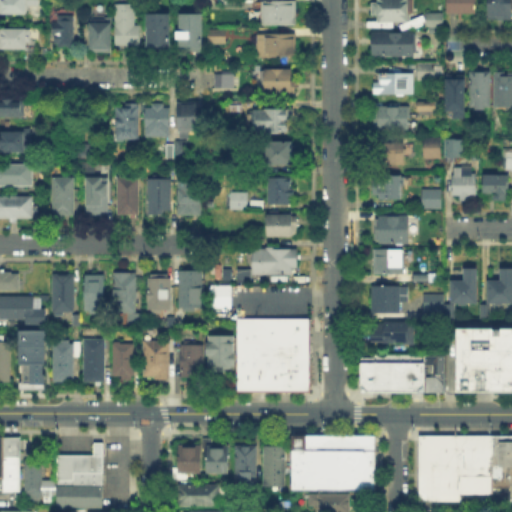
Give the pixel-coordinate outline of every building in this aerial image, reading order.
[(0,24),(0,0),(33,0),(33,24),(0,24)] [(375,0),(413,0),(413,23),(375,23),(375,0)] [(449,0),(475,0),(475,13),(449,13),(449,0)] [(511,22),(489,22),(489,0),(511,0),(511,22)] [(296,3),(296,26),(263,26),(263,3),(296,3)] [(137,6),(137,31),(142,31),(142,45),(116,45),(117,6),(137,6)] [(147,46),(147,13),(171,13),(171,46),(147,46)] [(180,49),(180,14),(204,14),(203,49),(180,49)] [(428,15),(442,15),(442,30),(428,30),(428,15)] [(75,18),(74,48),(57,48),(57,18),(75,18)] [(112,23),(111,48),(93,48),(93,23),(112,23)] [(0,31),(31,31),(31,48),(0,48),(0,31)] [(226,32),(226,43),(210,43),(210,31),(226,32)] [(415,34),(415,57),(374,57),(374,33),(415,34)] [(297,37),(297,57),(268,57),(268,36),(297,37)] [(435,65),(435,80),(419,80),(419,65),(435,65)] [(266,93),(266,69),(293,69),(293,93),(266,93)] [(470,108),(470,73),(492,73),(492,108),(470,108)] [(380,97),(380,74),(414,74),(414,97),(380,97)] [(511,107),(496,107),(496,74),(511,74),(511,107)] [(234,76),(234,87),(217,87),(217,76),(234,76)] [(467,78),(467,111),(447,111),(447,78),(467,78)] [(0,116),(0,97),(26,97),(26,116),(0,116)] [(199,101),(176,100),(175,136),(187,137),(188,129),(199,129),(199,101)] [(166,102),(166,106),(171,106),(171,137),(148,137),(148,106),(154,106),(154,102),(166,102)] [(115,140),(115,104),(140,104),(140,140),(115,140)] [(409,108),(409,131),(375,131),(375,108),(409,108)] [(252,132),(252,109),(288,109),(287,132),(252,132)] [(1,152),(1,131),(27,132),(26,152),(1,152)] [(164,143),(164,156),(185,155),(184,138),(172,139),(172,143),(164,143)] [(426,140),(442,140),(442,158),(426,158),(426,140)] [(270,143),(298,143),(298,165),(270,164),(270,143)] [(376,145),(405,145),(405,166),(376,166),(376,145)] [(511,168),(511,161),(511,149),(502,149),(501,167),(511,168)] [(445,167),(445,155),(453,155),(453,168),(445,167)] [(0,165),(34,165),(34,187),(0,187),(0,165)] [(454,195),(454,166),(478,166),(477,195),(454,195)] [(119,177),(140,177),(140,214),(119,214),(119,177)] [(485,177),(507,177),(507,200),(485,200),(485,177)] [(53,214),(53,178),(76,178),(76,214),(53,214)] [(203,178),(203,215),(180,215),(180,178),(203,178)] [(86,215),(86,179),(110,179),(110,215),(86,215)] [(149,179),(171,179),(171,214),(149,214),(149,179)] [(293,179),(293,203),(269,203),(270,179),(293,179)] [(402,179),(402,198),(376,198),(376,179),(402,179)] [(424,191),(443,191),(443,207),(424,207),(424,191)] [(231,209),(231,194),(246,194),(246,210),(231,209)] [(0,197),(34,197),(34,219),(0,219),(0,197)] [(271,216),(300,216),(300,237),(271,237),(271,216)] [(408,218),(408,244),(382,243),(382,218),(408,218)] [(289,265),(289,272),(250,272),(250,261),(245,261),(245,246),(296,246),(296,265),(289,265)] [(406,250),(406,275),(374,275),(374,249),(406,250)] [(228,278),(220,278),(220,267),(228,267),(228,278)] [(235,281),(235,267),(249,267),(249,281),(235,281)] [(511,268),(511,303),(492,303),(491,280),(504,280),(504,268),(511,268)] [(200,269),(200,304),(176,304),(176,269),(200,269)] [(453,281),(465,281),(465,269),(480,269),(481,303),(454,304),(453,281)] [(0,273),(20,273),(20,292),(0,291),(0,273)] [(130,314),(115,314),(115,274),(138,274),(138,308),(144,308),(144,327),(130,327),(130,314)] [(87,275),(105,275),(105,312),(87,312),(87,275)] [(75,276),(75,314),(54,314),(55,276),(75,276)] [(149,276),(171,276),(171,311),(149,311),(149,276)] [(408,288),(408,302),(401,302),(401,314),(373,313),(373,288),(408,288)] [(426,297),(445,297),(445,320),(426,320),(426,297)] [(36,311),(36,321),(0,321),(0,298),(36,298),(36,311)] [(446,304),(457,304),(457,318),(447,318),(446,304)] [(492,304),(492,318),(482,318),(481,304),(492,304)] [(235,353),(235,316),(304,317),(307,317),(307,353),(271,353),(253,353),(235,353)] [(375,324),(415,324),(415,343),(375,342),(375,324)] [(455,326),(511,326),(511,390),(455,390),(455,326)] [(17,328),(44,329),(43,388),(17,388),(17,328)] [(2,340),(8,340),(8,381),(0,381),(0,333),(2,333),(2,340)] [(208,369),(208,364),(206,364),(206,354),(204,354),(204,340),(206,340),(206,333),(232,333),(232,350),(233,350),(233,364),(230,364),(230,370),(208,369)] [(50,379),(50,341),(53,341),(53,337),(67,337),(67,341),(71,341),(71,335),(78,335),(78,355),(71,355),(71,379),(50,379)] [(103,336),(103,380),(82,380),(82,336),(103,336)] [(141,375),(141,338),(170,338),(170,375),(141,375)] [(118,341),(131,341),(131,373),(129,373),(129,378),(120,378),(120,373),(111,373),(111,341),(111,339),(118,339),(118,341)] [(177,342),(201,342),(201,377),(177,377),(177,342)] [(253,353),(253,389),(235,389),(235,353),(253,353)] [(271,353),(271,389),(253,389),(253,353),(271,353)] [(271,353),(307,353),(307,389),(271,389),(271,353)] [(358,371),(358,353),(423,353),(423,371),(413,371),(403,371),(393,371),(393,390),(389,390),(389,371),(358,371)] [(389,390),(385,390),(358,390),(358,371),(389,371),(389,390)] [(403,390),(393,390),(393,371),(403,371),(403,390)] [(413,371),(413,390),(403,390),(403,371),(413,371)] [(413,371),(423,371),(423,375),(423,390),(413,390),(413,371)] [(423,390),(423,375),(442,375),(442,390),(423,390)] [(374,462),(351,462),(328,462),(305,462),(305,433),(297,433),(290,433),(290,488),(374,488),(374,462)] [(328,433),(305,433),(305,462),(328,462),(328,433)] [(351,462),(351,433),(328,433),(328,462),(351,462)] [(351,433),(351,462),(374,462),(374,433),(351,433)] [(438,474),(438,434),(417,434),(417,474),(438,474)] [(468,474),(468,434),(438,434),(438,474),(468,474)] [(479,474),(479,434),(468,434),(468,474),(479,474)] [(479,474),(490,474),(490,434),(479,434),(479,474)] [(509,470),(509,486),(490,486),(490,474),(490,434),(509,434),(509,470)] [(1,435),(18,435),(18,490),(1,490),(1,489),(1,435)] [(204,471),(204,445),(201,445),(201,436),(209,436),(209,443),(227,443),(227,471),(204,471)] [(101,506),(55,506),(55,494),(55,478),(55,453),(92,453),(92,441),(101,441),(101,506)] [(185,471),(185,478),(170,477),(170,465),(176,465),(176,443),(200,443),(199,471),(185,471)] [(255,444),(255,484),(233,484),(233,444),(255,444)] [(261,484),(261,444),(284,444),(284,484),(261,484)] [(41,459),(41,477),(55,478),(55,494),(39,494),(39,499),(23,499),(23,459),(41,459)] [(490,474),(479,474),(468,474),(438,474),(417,474),(417,500),(458,500),(458,493),(490,493),(490,486),(490,474)] [(223,483),(223,504),(176,504),(176,483),(223,483)] [(315,511),(315,504),(307,504),(307,492),(348,492),(348,511),(315,511)]
